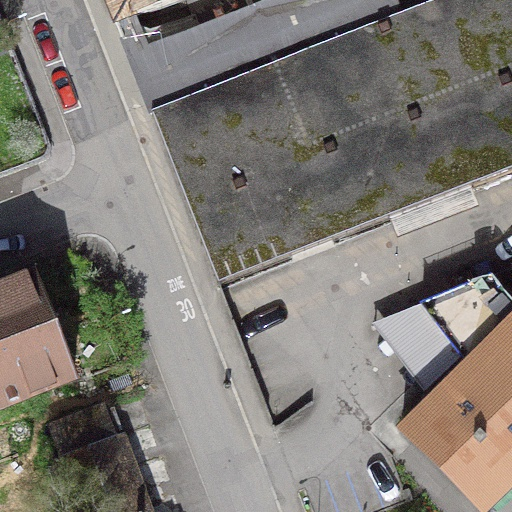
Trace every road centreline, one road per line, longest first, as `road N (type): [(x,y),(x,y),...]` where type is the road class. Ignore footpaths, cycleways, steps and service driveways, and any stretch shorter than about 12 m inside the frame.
road 1 (residential): [(244,511),(116,179)]
road 2 (residential): [(116,179),(46,0)]
road 3 (residential): [(0,224),(116,179)]
